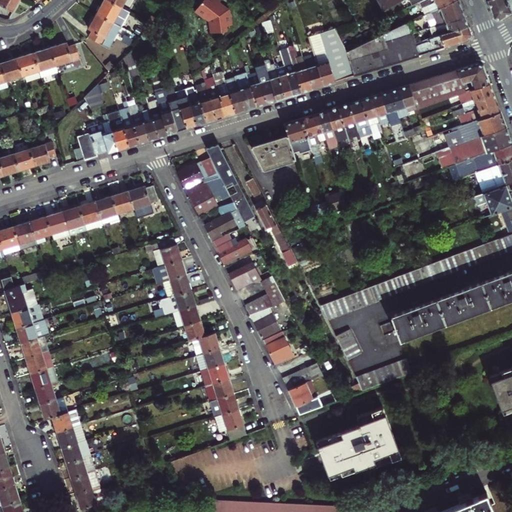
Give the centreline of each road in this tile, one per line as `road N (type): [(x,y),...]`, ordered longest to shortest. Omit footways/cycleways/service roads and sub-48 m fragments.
road 1 (residential): [(152,149),(490,41)]
road 2 (residential): [(152,149),(276,418)]
road 3 (residential): [(0,196),(152,149)]
road 4 (residential): [(0,367),(45,511)]
road 5 (unknown): [(387,398),(511,350)]
